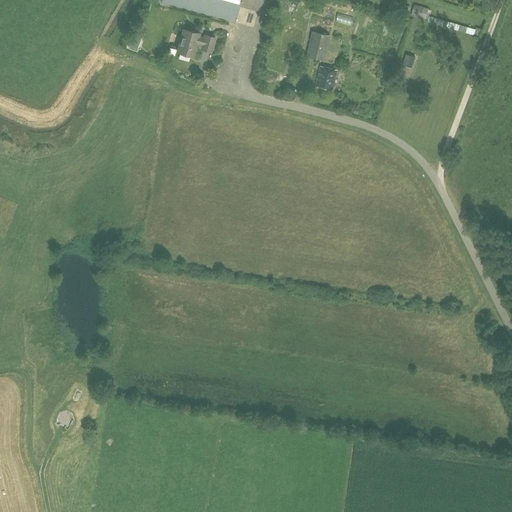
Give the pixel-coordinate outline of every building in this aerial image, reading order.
[(241,0),(157,0),(157,1),(235,23),(241,0)] [(200,34),(184,29),(177,51),(194,56),(198,43),(205,45),(204,49),(212,52),(216,38),(205,35),(204,38),(199,37),(200,34)] [(329,35),(314,31),(308,55),(324,58),(329,35)] [(142,35),(134,32),(128,47),(136,50),(142,35)] [(405,66),(411,68),(414,60),(407,58),(405,66)] [(337,70),(321,66),(316,85),(333,89),(337,70)] [(83,391),(76,388),(71,400),(77,403),(83,391)] [(65,410),(59,412),(54,423),(69,431),(75,419),(72,413),(65,410)]
